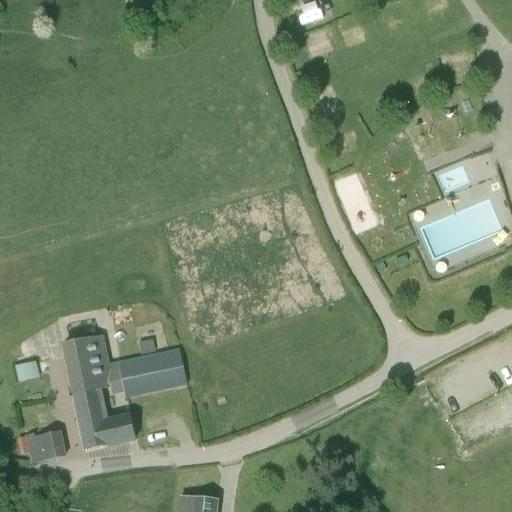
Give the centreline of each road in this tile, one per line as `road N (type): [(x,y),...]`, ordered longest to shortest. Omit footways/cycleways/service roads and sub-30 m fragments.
road 1 (unclassified): [(413,363),(333,226),(272,55),(261,0)]
road 2 (unclassified): [(79,468),(219,453),(413,363)]
